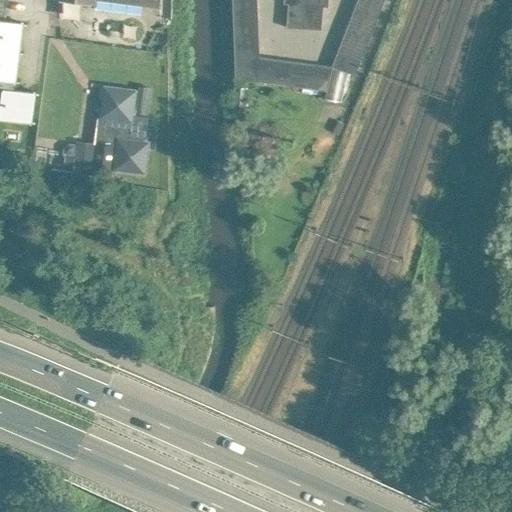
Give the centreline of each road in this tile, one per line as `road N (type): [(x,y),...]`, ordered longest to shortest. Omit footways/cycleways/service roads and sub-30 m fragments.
road 1 (motorway): [(355,511),(0,359)]
road 2 (motorway): [(0,413),(225,511)]
